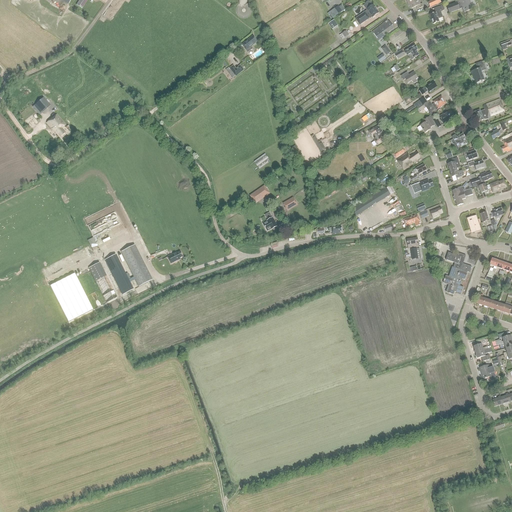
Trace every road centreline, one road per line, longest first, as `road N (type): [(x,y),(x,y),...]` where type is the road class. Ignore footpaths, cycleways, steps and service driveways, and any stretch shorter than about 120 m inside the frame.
road 1 (unclassified): [(0,380),(64,340),(242,255),(454,219)]
road 2 (track): [(242,255),(217,232),(204,173),(145,117),(129,115),(52,164),(0,101)]
road 3 (track): [(6,80),(65,55),(109,0)]
road 4 (residential): [(465,311),(461,332),(486,411),(496,418),(511,413)]
